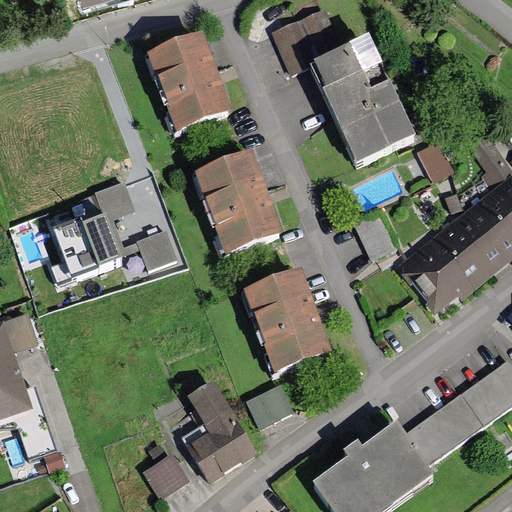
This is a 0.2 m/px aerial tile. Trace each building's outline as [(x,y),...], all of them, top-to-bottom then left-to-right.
[(319,19),(274,40),(290,76),(335,56),(319,19)] [(355,173),(412,147),(367,48),(310,75),(355,173)] [(196,49),(151,65),(176,133),(221,117),(196,49)] [(506,178),(485,145),(468,156),(489,189),(506,178)] [(436,151),(416,160),(429,189),(449,179),(436,151)] [(242,167),(196,185),(225,259),(271,241),(242,167)] [(511,256),(511,186),(510,184),(399,272),(435,318),(511,256)] [(393,255),(373,215),(351,226),(372,266),(393,255)] [(81,226),(56,236),(73,281),(120,264),(106,226),(84,234),(81,226)] [(296,287),(248,303),(274,377),(322,360),(296,287)] [(0,348),(0,422),(24,413),(0,348)] [(511,407),(511,366),(509,363),(461,396),(482,428),(511,407)] [(287,416),(276,393),(243,410),(254,433),(287,416)] [(205,485),(249,458),(209,395),(190,407),(213,445),(189,460),(205,485)] [(482,428),(461,396),(407,435),(429,467),(482,428)] [(350,460),(313,488),(330,511),(389,511),(434,479),(396,428),(362,453),(357,446),(346,455),(350,460)] [(185,487),(170,461),(142,478),(157,503),(185,487)]
